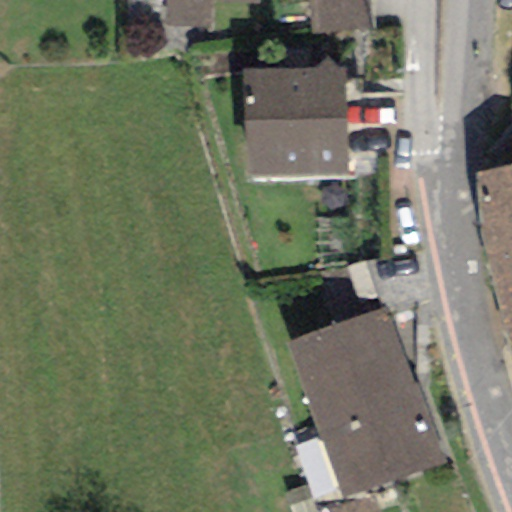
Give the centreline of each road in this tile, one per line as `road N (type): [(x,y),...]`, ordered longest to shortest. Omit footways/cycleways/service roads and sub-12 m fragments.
road 1 (residential): [(457,262),(415,139),(416,0)]
road 2 (tertiary): [(457,262),(465,0)]
road 3 (tertiary): [(511,444),(457,262)]
